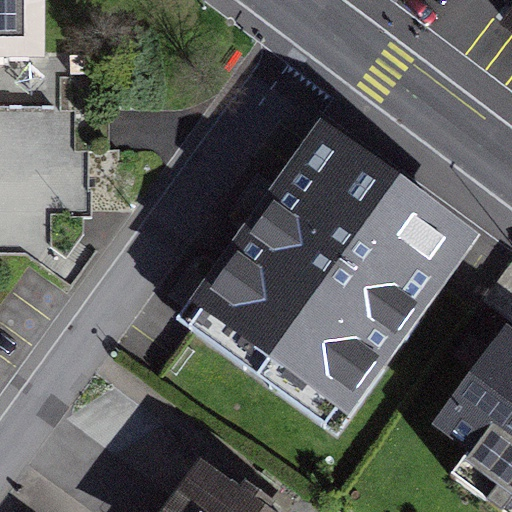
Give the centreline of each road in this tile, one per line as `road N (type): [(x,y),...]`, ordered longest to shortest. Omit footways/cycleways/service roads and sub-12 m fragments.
road 1 (residential): [(318,23),(0,464)]
road 2 (secondary): [(318,23),(511,169)]
